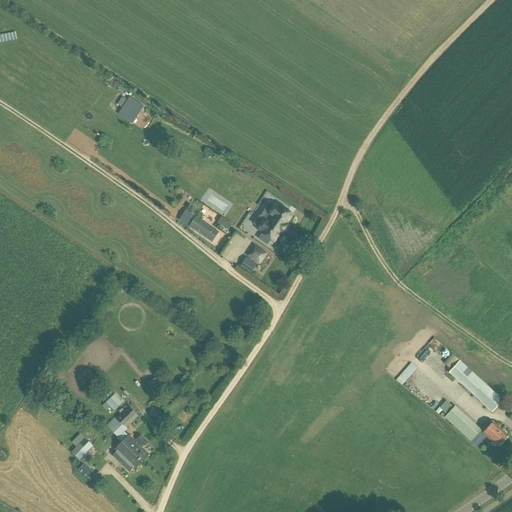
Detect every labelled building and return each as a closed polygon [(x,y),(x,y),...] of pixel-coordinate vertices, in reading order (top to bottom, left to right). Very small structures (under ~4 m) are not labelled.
[(130,95),(118,113),(133,123),(145,105),(130,95)] [(233,192),(238,180),(232,177),(227,190),(233,192)] [(238,207),(246,196),(240,191),(231,203),(238,207)] [(227,210),(233,214),(235,211),(247,219),(257,203),(246,196),(238,209),(231,204),(227,210)] [(275,204),(274,205),(269,214),(267,212),(263,219),(265,220),(264,221),(260,227),(259,228),(258,229),(262,232),(262,233),(259,239),(267,245),(269,241),(271,239),(274,241),(280,233),(281,233),(287,223),(292,215),(290,213),(280,206),(280,207),(276,205),(275,204)] [(179,219),(187,225),(193,217),(184,212),(179,219)] [(189,227),(212,242),(219,232),(196,217),(189,227)] [(254,246),(248,256),(259,263),(266,253),(254,246)] [(240,265),(251,272),(257,263),(247,256),(240,265)] [(448,373),(492,412),(504,399),(459,360),(448,373)] [(415,363),(401,378),(406,383),(420,368),(415,363)] [(159,382),(155,377),(148,382),(152,387),(159,382)] [(110,407),(114,411),(122,404),(113,395),(103,405),(107,410),(110,407)] [(107,426),(118,438),(127,429),(126,428),(138,416),(128,405),(116,416),(107,426)] [(445,417),(470,440),(480,429),(456,406),(445,417)] [(161,417),(154,409),(149,413),(156,421),(161,417)] [(482,433),(497,446),(507,435),(493,422),(482,433)] [(73,450),(72,451),(79,458),(80,457),(85,462),(92,455),(87,451),(92,446),(81,434),(75,440),(72,443),(75,445),(76,447),(73,450)] [(123,442),(142,462),(149,455),(142,447),(148,442),(141,435),(135,440),(130,435),(123,442)] [(142,462),(123,442),(115,449),(124,458),(120,462),(131,473),(142,462)] [(95,475),(84,465),(79,470),(90,480),(95,475)]
